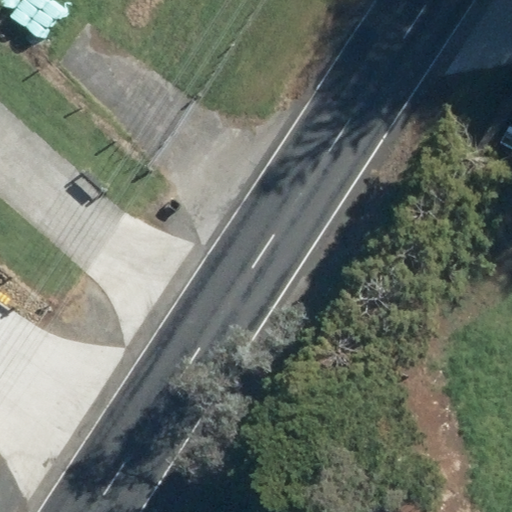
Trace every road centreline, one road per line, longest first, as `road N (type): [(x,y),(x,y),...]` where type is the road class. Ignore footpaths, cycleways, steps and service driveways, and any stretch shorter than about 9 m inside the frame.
road 1 (secondary): [(97,511),(434,0)]
road 2 (unknown): [(197,359),(0,181)]
